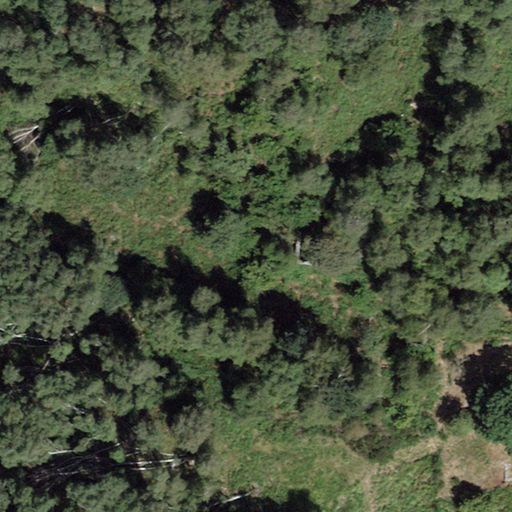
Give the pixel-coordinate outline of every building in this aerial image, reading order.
[(284,87),(266,82),(259,107),(277,112),(284,87)] [(301,170),(283,165),(276,190),(294,195),(301,170)] [(345,204),(313,198),(308,222),(340,229),(345,204)] [(295,225),(270,221),(266,245),(290,249),(295,225)] [(364,246),(349,244),(347,262),(361,264),(364,246)] [(361,365),(343,365),(348,395),(364,393),(361,365)]
